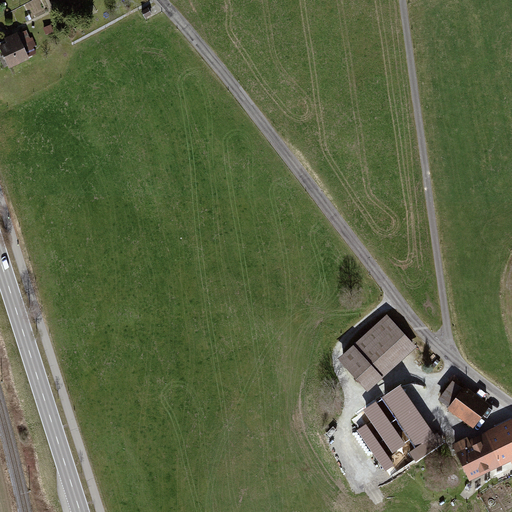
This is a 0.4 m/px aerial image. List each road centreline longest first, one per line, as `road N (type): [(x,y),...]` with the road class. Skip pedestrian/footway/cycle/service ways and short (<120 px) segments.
road 1 (unclassified): [(511,405),(441,351),(159,0)]
road 2 (track): [(441,351),(447,324),(403,0)]
road 3 (secondary): [(79,511),(0,263)]
road 4 (unknown): [(457,363),(437,380),(408,378),(371,395),(351,385),(338,365),(339,348),(386,286)]
